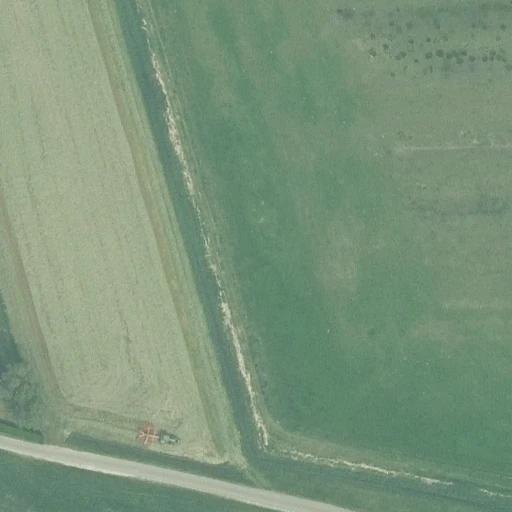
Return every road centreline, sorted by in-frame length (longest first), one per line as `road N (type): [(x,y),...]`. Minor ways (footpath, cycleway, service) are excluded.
road 1 (track): [(143,0),(271,434),(511,487)]
road 2 (unclassified): [(0,441),(320,511)]
